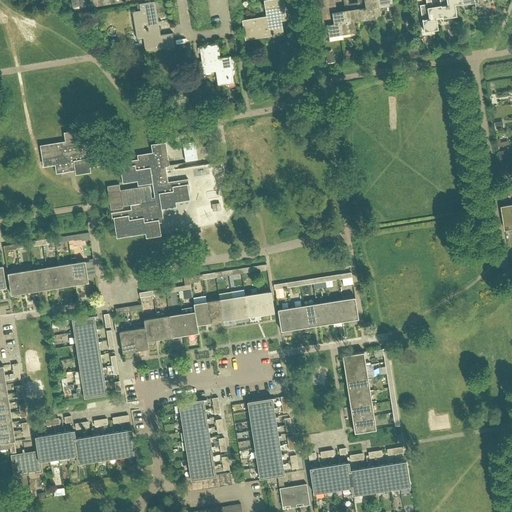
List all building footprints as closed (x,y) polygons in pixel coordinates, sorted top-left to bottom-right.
[(70,0),(72,12),(94,9),(92,0),(95,0),(97,6),(121,2),(121,0),(70,0)] [(244,38),(282,32),(281,20),(286,19),(282,0),(263,0),(266,16),(241,20),(244,38)] [(345,11),(336,12),(334,0),(322,0),(323,6),(316,7),(319,26),(326,25),(328,35),(341,32),(340,22),(346,21),(345,11)] [(353,20),(360,19),(358,9),(365,8),(363,0),(356,0),(357,2),(348,3),(347,0),(342,0),(345,11),(346,21),(340,22),(341,32),(355,30),(353,20)] [(372,7),(378,6),(377,0),(363,0),(365,8),(358,9),(360,19),(374,17),(372,7)] [(441,6),(441,5),(440,6),(431,7),(430,0),(425,0),(426,4),(419,5),(423,30),(437,28),(436,17),(442,16),(441,6)] [(446,0),(447,5),(441,6),(442,16),(456,14),(454,4),(461,3),(460,0),(446,0)] [(159,34),(153,1),(139,3),(140,10),(133,11),(138,38),(144,37),(146,51),(174,46),(172,32),(159,34)] [(218,57),(215,43),(199,46),(201,61),(195,62),(197,74),(215,71),(217,85),(234,82),(230,55),(218,57)] [(409,57),(422,55),(421,47),(408,49),(409,57)] [(275,175),(272,142),(251,144),(250,140),(262,138),(261,135),(257,136),(256,122),(241,124),(243,146),(247,182),(264,180),(264,176),(275,175)] [(79,138),(78,129),(63,132),(64,140),(39,145),(39,146),(40,146),(44,165),(55,163),(56,173),(60,172),(70,171),(69,166),(74,165),(75,173),(90,171),(89,166),(104,163),(99,134),(79,138)] [(169,165),(165,141),(151,144),(152,154),(148,154),(148,153),(137,154),(137,159),(119,162),(122,181),(136,179),(137,184),(151,181),(154,196),(153,197),(151,184),(121,189),(120,183),(108,185),(112,209),(124,207),(124,206),(130,205),(131,209),(112,212),(115,232),(116,236),(145,232),(146,236),(160,234),(158,221),(163,220),(161,208),(176,205),(175,200),(189,198),(186,179),(168,181),(167,177),(162,178),(160,167),(169,165)] [(182,143),(185,161),(197,159),(194,141),(182,143)] [(215,197),(208,198),(208,207),(216,206),(215,197)] [(505,229),(511,228),(511,207),(511,203),(502,205),(505,229)] [(71,262),(75,284),(88,282),(85,260),(71,262)] [(62,286),(75,284),(71,262),(59,265),(62,286)] [(49,288),(62,286),(59,265),(46,267),(49,288)] [(37,290),(49,288),(46,267),(33,269),(37,290)] [(24,292),(37,290),(33,269),(20,271),(24,292)] [(11,294),(24,292),(20,271),(7,273),(11,294)] [(184,285),(190,284),(190,281),(199,280),(198,275),(183,277),(184,285)] [(183,292),(184,299),(192,297),(191,290),(183,292)] [(258,293),(261,314),(274,312),(271,290),(258,293)] [(248,316),(261,314),(258,293),(245,295),(248,316)] [(235,318),(248,316),(245,295),(232,297),(235,318)] [(223,320),(235,318),(232,297),(219,299),(223,320)] [(355,297),(341,299),(345,320),(358,318),(355,297)] [(210,322),(223,320),(219,299),(206,301),(210,322)] [(332,322),(345,320),(341,299),(329,301),(332,322)] [(197,324),(210,322),(206,301),(193,303),(195,311),(197,324)] [(319,324),(332,322),(329,301),(316,303),(319,324)] [(307,326),(319,324),(316,303),(303,305),(307,326)] [(294,328),(307,326),(303,305),(291,307),(294,328)] [(281,330),(294,328),(291,307),(277,309),(281,330)] [(199,332),(197,324),(195,311),(182,313),(186,334),(199,332)] [(173,336),(186,334),(182,313),(169,315),(173,336)] [(72,318),(74,332),(96,328),(94,315),(94,314),(72,318)] [(160,338),(173,336),(169,315),(156,317),(160,338)] [(147,340),(160,338),(156,317),(143,319),(145,327),(147,340)] [(149,348),(147,340),(145,327),(132,329),(136,350),(149,348)] [(96,328),(74,332),(76,344),(98,341),(96,328)] [(122,352),(136,350),(132,329),(119,331),(122,352)] [(98,341),(76,344),(78,357),(100,353),(98,341)] [(344,368),(366,365),(363,352),(342,355),(344,368)] [(100,353),(78,357),(80,370),(102,366),(100,353)] [(72,354),(58,356),(59,363),(73,362),(72,354)] [(346,381),(368,377),(366,365),(344,368),(346,381)] [(102,366),(80,370),(82,383),(104,379),(102,366)] [(20,379),(19,371),(13,372),(13,373),(9,374),(10,379),(14,378),(14,380),(20,379)] [(72,378),(75,392),(81,391),(78,377),(72,378)] [(348,394),(370,390),(368,377),(346,381),(348,394)] [(104,379),(82,383),(84,396),(107,393),(106,392),(104,379)] [(350,406),(372,403),(370,390),(348,394),(350,406)] [(0,403),(9,402),(8,393),(0,394),(0,403)] [(272,397),(247,401),(249,411),(274,407),(272,398),(272,397)] [(203,398),(178,402),(179,403),(180,413),(205,409),(203,399),(203,398)] [(0,413),(11,412),(9,402),(0,403),(0,413)] [(352,419),(374,416),(372,403),(350,406),(352,419)] [(274,407),(249,411),(250,421),(275,417),(274,407)] [(205,409),(180,413),(182,422),(206,418),(205,409)] [(0,422),(12,421),(11,412),(0,413),(0,422)] [(374,416),(352,419),(354,432),(376,429),(374,416)] [(275,417),(250,421),(252,430),(277,426),(275,417)] [(206,418),(182,422),(183,431),(208,427),(206,418)] [(0,432),(14,430),(12,421),(0,422),(0,432)] [(277,426),(252,430),(253,439),(278,435),(277,426)] [(185,441),(209,437),(208,427),(184,431),(185,441)] [(131,429),(121,430),(125,455),(134,454),(135,454),(131,429)] [(14,430),(0,432),(0,449),(10,448),(10,447),(9,441),(14,440),(15,440),(14,430)] [(74,430),(64,431),(68,456),(77,455),(75,438),(76,437),(74,430)] [(121,430),(112,432),(116,457),(125,455),(121,430)] [(64,431),(55,433),(59,458),(68,456),(64,431)] [(112,432),(102,433),(106,458),(116,457),(112,432)] [(55,433),(46,434),(50,459),(59,458),(55,433)] [(102,433),(93,435),(97,460),(106,458),(102,433)] [(37,436),(35,436),(37,450),(38,450),(40,461),(41,460),(50,459),(46,434),(37,436)] [(93,435),(84,436),(88,461),(97,460),(93,435)] [(278,435),(253,439),(255,448),(280,444),(278,435)] [(76,437),(75,438),(77,455),(78,463),(88,461),(84,436),(76,437)] [(185,441),(186,450),(211,446),(209,437),(185,441)] [(280,444),(255,448),(256,458),(281,454),(280,444)] [(211,446),(186,450),(188,459),(212,455),(211,446)] [(37,450),(25,452),(28,473),(29,473),(29,470),(35,469),(35,472),(43,471),(41,460),(40,461),(38,450),(37,450)] [(25,452),(11,454),(14,476),(16,475),(15,473),(21,472),(22,475),(28,473),(25,452)] [(281,454),(256,458),(258,467),(283,463),(281,454)] [(212,455),(188,459),(189,468),(214,464),(212,455)] [(405,461),(396,462),(399,487),(409,485),(410,485),(406,460),(405,461)] [(349,461),(339,463),(342,488),(351,487),(352,486),(349,470),(350,469),(349,461)] [(396,462),(386,464),(390,488),(399,487),(396,462)] [(283,463),(258,467),(259,477),(266,476),(278,474),(282,474),(284,473),(284,472),(283,463)] [(339,463),(329,465),(333,489),(342,488),(339,463)] [(214,464),(189,468),(191,478),(196,478),(201,477),(207,476),(213,475),(216,475),(214,464)] [(386,464),(377,465),(381,490),(390,488),(386,464)] [(329,465),(320,466),(324,491),(333,489),(329,465)] [(377,465),(368,467),(372,491),(381,490),(377,465)] [(310,468),(313,492),(314,493),(324,491),(320,466),(310,468)] [(368,467),(358,468),(362,493),(372,491),(368,467)] [(350,469),(349,470),(352,486),(351,487),(352,494),(362,493),(358,468),(350,469)] [(310,504),(307,483),(293,485),(296,506),(297,506),(296,503),(303,502),(303,505),(310,504)] [(290,504),(290,507),(296,506),(293,485),(279,487),(283,508),(283,505),(290,504)]
